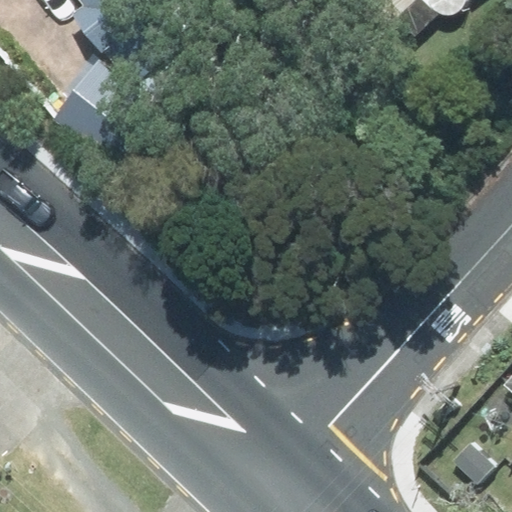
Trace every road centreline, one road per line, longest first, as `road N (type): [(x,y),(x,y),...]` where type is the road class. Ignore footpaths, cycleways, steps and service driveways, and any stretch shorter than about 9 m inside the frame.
road 1 (residential): [(264,477),(511,210)]
road 2 (primary): [(0,232),(264,477)]
